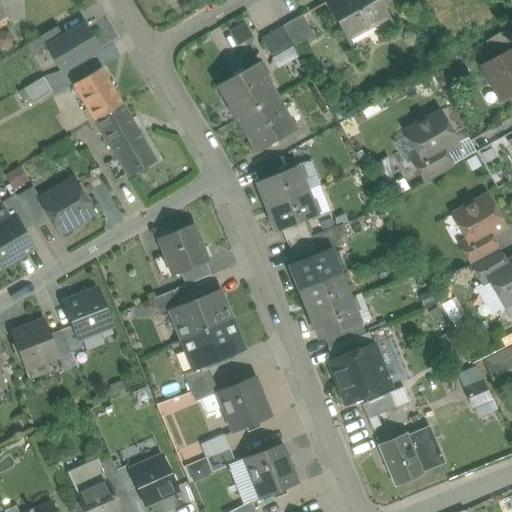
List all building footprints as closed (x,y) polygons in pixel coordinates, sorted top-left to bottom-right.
[(379,0),(328,0),(325,2),(351,47),(352,47),(346,36),(386,14),(392,24),(393,24),(379,0)] [(0,1),(0,21),(9,16),(0,1)] [(302,15),(281,27),(293,47),(295,51),(316,39),(302,15)] [(64,38),(47,48),(48,49),(61,72),(99,50),(85,25),(64,38)] [(511,26),(503,32),(511,47),(511,26)] [(58,27),(26,45),(34,57),(48,49),(47,48),(64,38),(58,27)] [(281,27),(261,39),(272,59),(293,47),(281,27)] [(0,32),(0,46),(8,46),(12,40),(8,32),(0,32)] [(511,47),(503,32),(487,41),(493,52),(498,49),(501,55),(511,49),(511,47)] [(511,49),(481,67),(500,101),(511,93),(511,49)] [(257,64),(219,85),(238,120),(276,99),(257,64)] [(101,68),(73,85),(95,121),(123,105),(101,68)] [(43,78),(25,89),(33,104),(52,92),(43,78)] [(333,105),(341,118),(354,110),(347,97),(333,105)] [(276,99),(238,120),(256,152),(295,131),(276,99)] [(123,105),(95,121),(127,177),(155,160),(123,105)] [(440,112),(428,119),(422,118),(417,121),(415,126),(405,132),(419,157),(423,163),(444,152),(458,144),(440,112)] [(67,137),(48,148),(55,160),(75,149),(67,137)] [(444,152),(423,163),(419,157),(412,161),(424,181),(451,165),(444,152)] [(388,156),(370,168),(382,186),(400,174),(388,156)] [(279,157),(257,169),(262,180),(284,171),(279,157)] [(296,166),(257,182),(267,207),(306,191),(296,166)] [(20,167),(5,175),(13,189),(28,180),(20,167)] [(40,199),(39,200),(50,219),(59,234),(93,214),(73,180),(40,199)] [(40,199),(33,187),(17,197),(33,225),(35,228),(50,219),(39,200),(40,199)] [(306,191),(267,207),(277,232),(282,230),(305,221),(316,216),(306,191)] [(33,225),(15,195),(2,203),(6,210),(11,219),(15,217),(23,231),(33,225)] [(487,196),(475,203),(469,201),(464,204),(463,210),(452,216),(466,241),(470,247),(491,235),(505,227),(487,196)] [(0,213),(0,225),(11,219),(6,210),(0,213)] [(0,225),(0,265),(2,268),(34,249),(23,231),(15,217),(11,219),(0,225)] [(305,221),(282,230),(286,241),(309,232),(305,221)] [(192,225),(159,239),(173,276),(180,273),(206,263),(207,263),(192,225)] [(313,243),(318,254),(329,249),(344,243),(338,227),(311,237),(313,243)] [(309,232),(286,241),(290,252),(313,243),(311,237),(309,232)] [(491,235),(470,247),(466,241),(459,244),(470,265),(499,249),(491,235)] [(313,243),(290,252),(295,263),(318,254),(313,243)] [(295,263),(290,265),(300,290),(339,274),(329,249),(318,254),(295,263)] [(499,249),(470,265),(482,286),(489,282),(485,275),(506,263),(499,249)] [(165,255),(155,258),(165,280),(174,277),(173,276),(165,255)] [(511,260),(506,263),(485,275),(489,282),(503,306),(511,301),(511,260)] [(206,263),(180,273),(185,286),(211,276),(206,263)] [(339,274),(300,290),(310,315),(349,299),(339,274)] [(97,289),(82,295),(82,296),(64,304),(73,326),(78,340),(79,340),(112,327),(97,289)] [(176,290),(154,299),(160,315),(170,311),(170,310),(182,305),(176,290)] [(182,305),(170,310),(170,311),(182,340),(231,321),(218,290),(182,305)] [(360,294),(349,299),(359,324),(370,320),(360,294)] [(349,299),(310,315),(320,340),(323,338),(346,329),(359,324),(349,299)] [(438,309),(430,313),(434,321),(442,317),(438,309)] [(45,320),(29,326),(29,327),(11,335),(29,380),(30,380),(26,371),(58,358),(62,368),(63,368),(59,358),(59,357),(50,335),(45,320)] [(231,321),(182,340),(194,370),(195,371),(243,351),(231,321)] [(346,329),(350,340),(360,336),(363,335),(359,324),(346,329)] [(73,326),(62,331),(71,353),(82,349),(79,340),(78,340),(73,326)] [(346,329),(323,338),(328,349),(350,340),(346,329)] [(62,331),(50,335),(59,357),(60,358),(71,353),(62,331)] [(363,335),(360,336),(364,347),(373,344),(368,333),(363,335)] [(332,360),(364,347),(360,336),(350,340),(328,349),(332,360)] [(450,336),(439,342),(447,356),(457,350),(450,336)] [(332,360),(328,362),(345,405),(390,387),(373,344),(364,347),(332,360)] [(511,347),(507,350),(483,361),(494,384),(511,376),(511,347)] [(457,350),(447,356),(451,363),(461,357),(457,350)] [(60,358),(59,358),(63,368),(64,371),(76,367),(71,353),(60,358)] [(207,366),(195,371),(194,370),(184,374),(191,390),(213,381),(207,366)] [(476,372),(461,378),(465,389),(482,383),(476,372)] [(253,377),(217,392),(218,393),(234,432),(270,418),(253,377)] [(122,381),(110,386),(113,395),(126,390),(122,381)] [(213,381),(191,390),(196,402),(218,393),(213,381)] [(482,383),(465,389),(474,407),(492,400),(482,383)] [(403,387),(361,405),(367,419),(409,402),(403,387)] [(492,400),(474,407),(477,415),(496,407),(492,400)] [(426,428),(407,436),(406,436),(379,447),(395,485),(422,473),(422,472),(441,464),(426,428)] [(224,435),(201,444),(207,458),(229,449),(224,435)] [(280,444),(244,459),(261,499),(296,485),(280,444)] [(160,456),(129,470),(137,487),(145,506),(161,499),(161,498),(177,490),(156,445),(156,446),(160,456)] [(224,467),(235,463),(229,449),(207,458),(212,472),(224,467)] [(97,459),(68,473),(77,494),(75,495),(81,508),(82,511),(122,511),(115,497),(107,480),(106,480),(99,465),(100,464),(97,459)] [(116,470),(111,459),(100,464),(99,465),(106,480),(107,480),(115,497),(126,492),(116,470)] [(244,459),(235,463),(224,467),(240,507),(250,502),(250,503),(261,499),(244,459)] [(128,465),(116,470),(126,492),(137,487),(129,470),(130,470),(128,465)] [(254,511),(250,503),(250,502),(240,507),(230,511),(254,511)] [(31,511),(56,511),(52,503),(31,511)]
